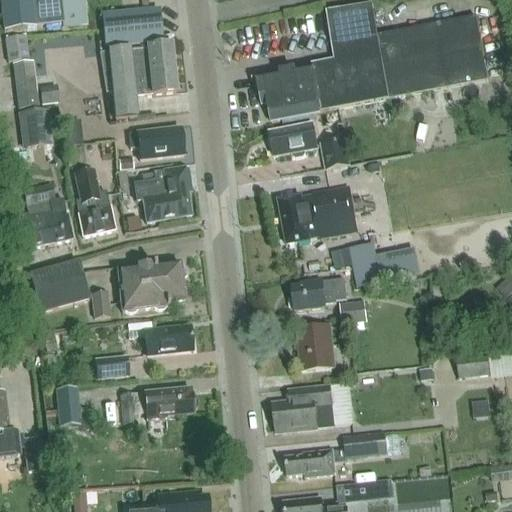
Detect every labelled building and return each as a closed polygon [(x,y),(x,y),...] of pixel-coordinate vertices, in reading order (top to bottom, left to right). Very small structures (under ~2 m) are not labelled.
[(0,0),(4,31),(62,24),(62,30),(87,28),(84,0),(0,0)] [(377,38),(372,7),(326,15),(334,63),(257,78),(262,107),(268,106),(271,125),(488,83),(476,19),(377,38)] [(102,17),(106,49),(161,44),(158,11),(102,17)] [(25,39),(5,41),(7,53),(26,51),(25,39)] [(134,99),(176,95),(171,47),(99,55),(105,95),(112,94),(114,122),(136,119),(134,99)] [(28,63),(26,51),(7,53),(8,65),(28,63)] [(32,64),(12,67),(15,88),(35,86),(32,64)] [(36,97),(35,86),(15,88),(16,100),(36,97)] [(56,87),(39,89),(41,107),(58,105),(56,87)] [(36,97),(16,100),(18,112),(38,110),(36,97)] [(52,148),(48,112),(18,115),(23,152),(52,148)] [(318,152),(313,127),(283,132),(284,134),(270,137),(270,141),(269,144),(270,150),(272,152),(274,160),(292,157),(293,160),(296,162),(303,161),(305,157),(305,155),(318,152)] [(180,131),(136,136),(128,136),(130,151),(138,150),(139,164),(183,159),(180,131)] [(345,144),(322,148),(326,173),(350,168),(345,144)] [(132,160),(119,161),(120,173),(133,171),(132,160)] [(141,177),(142,185),(133,187),(136,204),(143,203),(146,227),(191,219),(186,187),(190,187),(188,170),(153,175),(141,177)] [(94,173),(74,178),(80,203),(75,204),(78,218),(83,240),(114,234),(110,212),(109,212),(105,194),(98,195),(94,173)] [(52,187),(24,193),(29,216),(17,219),(20,231),(19,231),(24,253),(72,243),(67,220),(62,201),(55,202),(52,187)] [(320,242),(358,236),(350,191),(312,198),(312,200),(302,202),(301,200),(278,204),(287,248),(310,244),(309,241),(320,239),(320,242)] [(357,289),(419,277),(416,259),(407,261),(407,264),(377,270),(372,245),(349,250),(357,289)] [(78,264),(29,277),(41,316),(89,302),(78,264)] [(182,282),(185,280),(184,271),(181,270),(180,266),(155,269),(155,267),(134,269),(134,271),(117,273),(122,318),(169,312),(168,306),(185,304),(182,282)] [(337,307),(336,305),(347,304),(344,283),(323,285),(322,284),(308,286),(308,289),(292,291),(293,301),(291,301),(292,311),(294,311),(295,315),(325,311),(325,308),(337,307)] [(90,297),(93,322),(110,320),(108,295),(90,297)] [(340,308),(342,329),(367,326),(365,305),(340,308)] [(150,325),(127,328),(128,341),(144,339),(143,333),(150,332),(150,325)] [(335,371),(343,370),(341,349),(333,350),(330,329),(297,333),(302,375),(335,372),(335,371)] [(144,339),(146,359),(175,356),(175,354),(192,352),(190,331),(172,333),(172,330),(150,332),(143,333),(144,339)] [(55,339),(44,340),(46,354),(57,353),(55,339)] [(94,362),(96,383),(129,380),(127,358),(94,362)] [(457,362),(459,383),(491,379),(488,359),(457,362)] [(421,383),(433,382),(431,372),(419,374),(421,383)] [(120,398),(122,427),(123,427),(135,426),(134,417),(146,416),(147,425),(167,423),(167,420),(194,417),(194,413),(197,410),(196,403),(193,401),(193,397),(191,397),(191,391),(144,396),(133,398),(132,397),(120,398)] [(335,431),(333,409),(331,391),(290,395),(291,407),(274,409),(277,438),(335,431)] [(0,458),(17,456),(17,451),(23,451),(26,475),(40,473),(35,441),(23,443),(22,436),(16,437),(15,434),(8,435),(3,394),(0,394),(0,458)] [(78,411),(58,413),(60,429),(65,428),(80,427),(78,411)] [(347,454),(333,455),(333,454),(303,458),(303,460),(286,462),(288,481),(306,478),(306,481),(336,478),(334,467),(346,466),(346,462),(387,458),(385,437),(345,441),(347,454)] [(118,474),(138,474),(138,458),(117,459),(118,474)] [(511,467),(496,471),(499,483),(511,480),(511,467)] [(367,486),(356,488),(358,505),(369,504),(367,486)] [(197,495),(157,498),(158,507),(143,509),(143,511),(207,511),(207,499),(198,500),(197,495)] [(284,511),(347,511),(337,511),(322,511),(321,502),(284,506),(284,511)]
